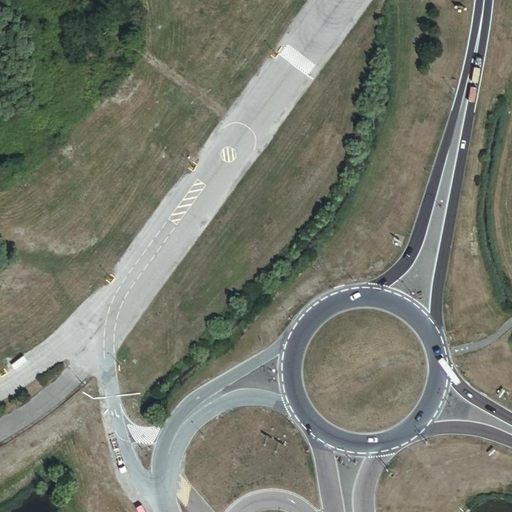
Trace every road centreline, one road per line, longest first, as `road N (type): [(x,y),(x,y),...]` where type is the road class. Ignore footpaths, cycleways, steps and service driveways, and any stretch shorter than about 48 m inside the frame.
road 1 (unclassified): [(335,0),(104,325)]
road 2 (tertiary): [(433,339),(466,97)]
road 3 (tertiary): [(466,97),(411,252),(394,275),(360,295)]
road 4 (tertiary): [(360,295),(325,306),(298,332),(288,380),(305,420)]
